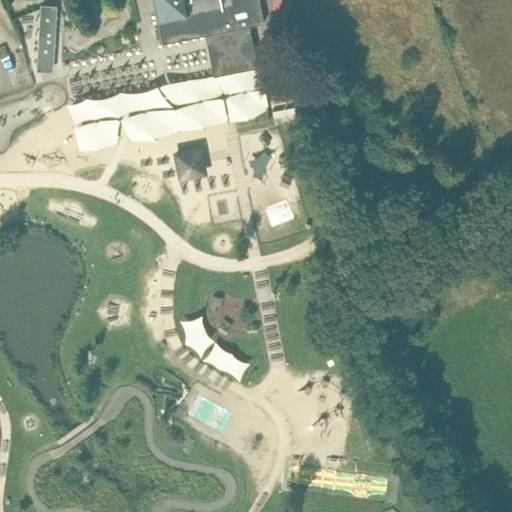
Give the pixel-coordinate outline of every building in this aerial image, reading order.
[(152,0),(158,25),(154,26),(156,37),(160,36),(162,42),(206,33),(207,38),(218,35),(217,31),(264,21),(259,0),(152,0)] [(56,8),(39,7),(36,66),(53,67),(56,8)] [(235,112),(268,104),(264,88),(231,96),(235,112)] [(221,101),(130,112),(132,127),(222,117),(221,101)] [(80,140),(115,137),(113,121),(79,125),(80,140)] [(176,147),(180,177),(208,174),(204,144),(176,147)]
